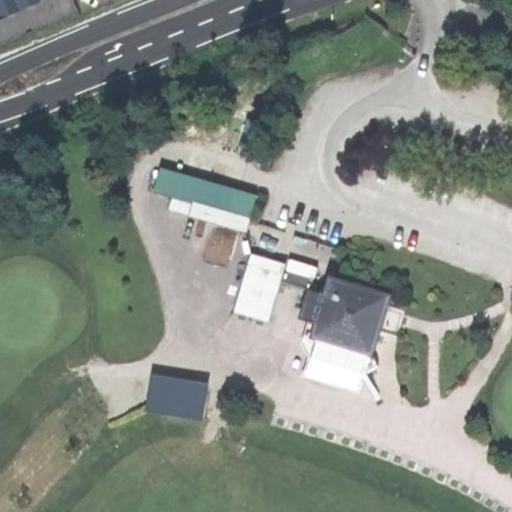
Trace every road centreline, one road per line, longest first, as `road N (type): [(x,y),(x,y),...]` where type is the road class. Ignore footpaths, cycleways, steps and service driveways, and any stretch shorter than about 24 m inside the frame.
road 1 (tertiary): [(0,119),(294,0)]
road 2 (tertiary): [(176,0),(0,72)]
